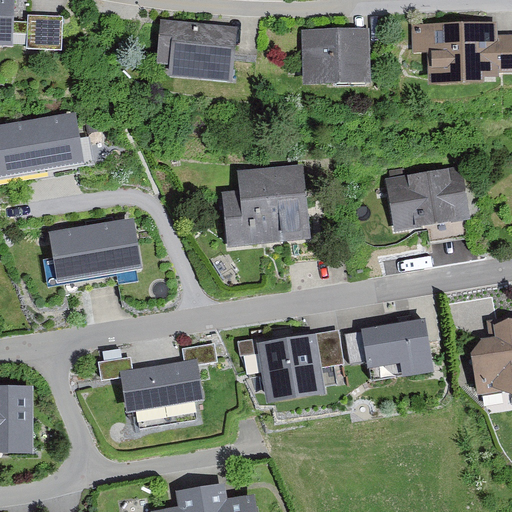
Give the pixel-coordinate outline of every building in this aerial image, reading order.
[(0,0),(0,51),(12,52),(14,0),(0,0)] [(27,19),(26,52),(61,53),(62,19),(27,19)] [(155,69),(154,81),(221,87),(226,29),(150,22),(146,68),(155,69)] [(486,26),(405,25),(405,57),(414,57),(414,86),(496,87),(497,71),(511,71),(511,38),(486,38),(486,26)] [(296,32),(294,83),(358,85),(360,34),(296,32)] [(0,132),(0,178),(84,164),(77,120),(0,132)] [(220,196),(225,248),(311,240),(304,169),(237,175),(238,194),(220,196)] [(381,194),(387,233),(462,223),(457,182),(443,184),(442,174),(401,179),(402,191),(381,194)] [(45,238),(52,281),(142,267),(135,224),(45,238)] [(483,340),(461,343),(469,398),(511,392),(511,318),(480,323),(483,340)] [(429,321),(360,332),(367,374),(400,369),(402,382),(438,376),(429,321)] [(339,333),(258,343),(266,402),(324,394),(320,368),(344,365),(339,333)] [(126,363),(93,367),(96,384),(113,382),(117,415),(131,414),(133,434),(193,426),(190,405),(195,405),(190,368),(210,365),(208,350),(180,354),(181,367),(127,374),(126,363)] [(0,456),(34,456),(33,390),(0,390),(0,456)] [(170,509),(149,511),(246,511),(245,498),(217,501),(215,486),(168,493),(170,509)]
